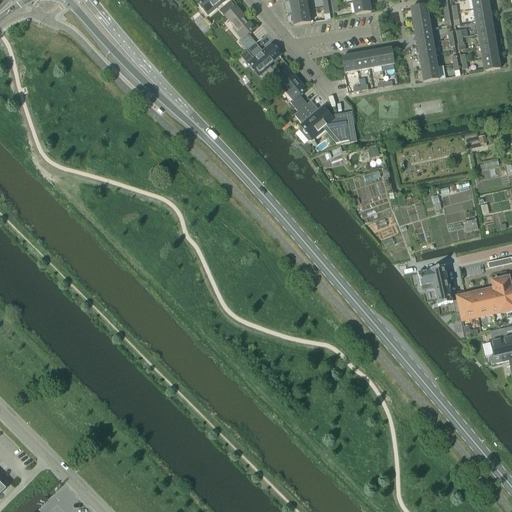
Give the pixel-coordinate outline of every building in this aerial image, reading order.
[(200,0),(198,2),(206,13),(222,0),(200,0)] [(292,14),(308,11),(305,0),(299,0),(289,2),(292,14)] [(369,0),(353,3),(355,16),(371,13),(369,0)] [(471,0),(473,10),(489,8),(487,0),(471,0)] [(225,17),(236,8),(231,2),(220,11),(225,17)] [(412,21),(429,18),(427,6),(410,8),(412,21)] [(246,52),(255,44),(247,35),(254,29),(236,8),(225,17),(243,38),(238,42),(246,52)] [(475,23),(491,20),(489,8),(473,10),(475,23)] [(308,11),(292,14),(294,26),(310,23),(308,11)] [(415,33),(431,30),(429,18),(412,21),(415,33)] [(477,35),(493,32),(491,20),(475,23),(477,35)] [(417,45),(433,42),(431,30),(415,33),(417,45)] [(479,47),(496,44),(493,32),(477,35),(479,47)] [(419,57),(435,55),(433,42),(417,45),(419,57)] [(246,52),(240,57),(246,66),(249,64),(258,75),(279,57),(270,46),(262,52),(255,44),(246,52)] [(481,59),(498,57),(496,44),(479,47),(481,59)] [(378,51),(381,68),(394,66),(391,49),(378,51)] [(369,70),(381,68),(378,51),(366,54),(369,70)] [(357,72),(369,70),(366,54),(354,56),(357,72)] [(421,70),(437,67),(435,55),(419,57),(421,70)] [(344,74),(357,72),(354,56),(341,58),(344,74)] [(498,57),(481,59),(484,73),(500,70),(498,57)] [(437,67),(421,70),(423,83),(440,80),(437,67)] [(297,113),(307,105),(299,96),(305,91),(287,69),(277,78),(294,99),(289,103),(297,113)] [(297,113),(294,116),(300,124),(299,125),(298,128),(298,130),(298,131),(307,141),(311,142),(324,131),(335,144),(348,141),(349,144),(356,143),(351,115),(334,118),(332,119),(329,116),(322,108),(319,111),(310,102),(307,105),(297,113)] [(478,138),(480,146),(487,144),(485,136),(478,138)] [(376,150),(368,152),(369,158),(378,156),(376,150)] [(511,263),(511,259),(487,264),(489,270),(511,264),(511,263)] [(418,273),(417,273),(421,292),(434,289),(434,291),(438,306),(437,306),(437,307),(452,303),(449,290),(448,281),(447,282),(444,268),(445,268),(444,267),(429,270),(430,271),(418,274),(418,273)] [(493,289),(457,298),(457,301),(462,321),(498,313),(499,314),(511,311),(511,285),(509,286),(508,279),(492,282),(493,289)] [(457,301),(452,302),(452,303),(457,323),(462,322),(462,321),(457,301)] [(468,326),(464,327),(466,338),(477,335),(478,335),(477,330),(470,331),(468,326)] [(499,355),(511,351),(511,335),(489,341),(492,356),(488,357),(490,366),(501,363),(499,355)] [(511,351),(499,355),(501,363),(508,361),(510,369),(511,378),(511,351)]
